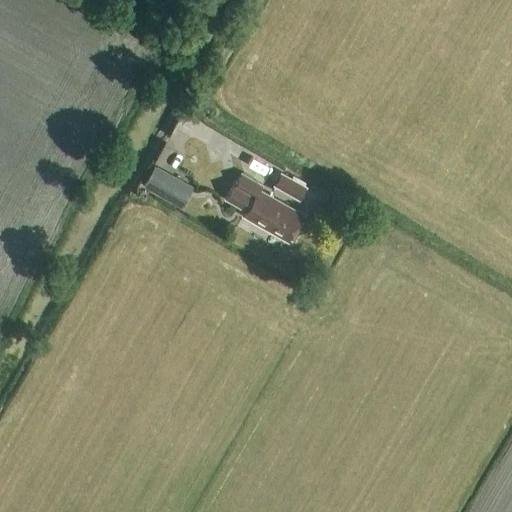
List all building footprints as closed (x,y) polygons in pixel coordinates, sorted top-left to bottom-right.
[(233,181),(237,170),(214,162),(210,173),(233,181)] [(154,164),(142,186),(181,208),(193,186),(154,164)] [(273,186),(298,200),(305,187),(280,172),(273,186)] [(262,186),(240,173),(226,198),(245,209),(242,214),(288,241),(302,215),(260,191),(262,186)] [(342,205),(332,223),(341,228),(351,210),(342,205)]
